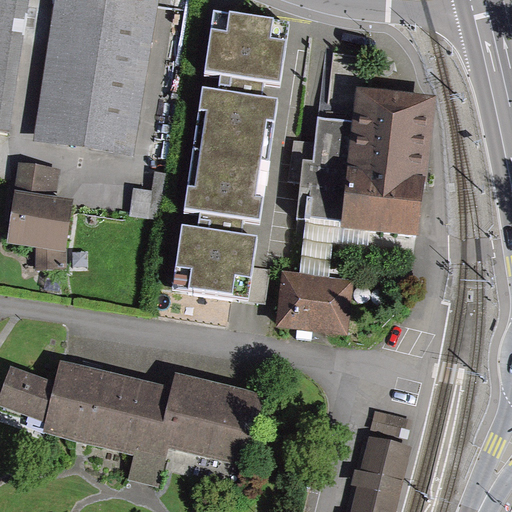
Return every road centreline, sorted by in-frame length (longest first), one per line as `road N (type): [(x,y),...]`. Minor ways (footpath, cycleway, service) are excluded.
road 1 (unknown): [(42,0),(20,148),(109,173)]
road 2 (primary): [(511,164),(476,0)]
